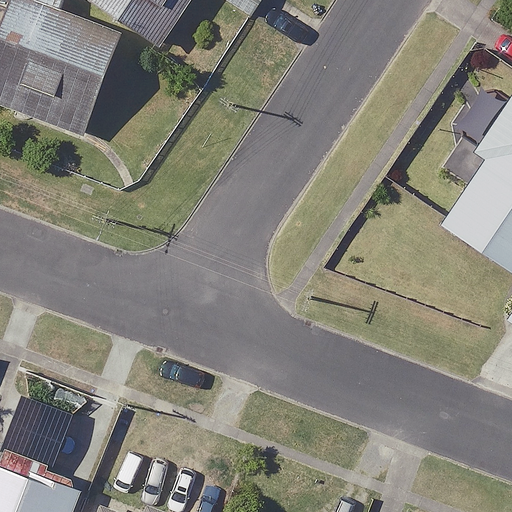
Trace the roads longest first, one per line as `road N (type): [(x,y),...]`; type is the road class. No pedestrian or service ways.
road 1 (residential): [(392,0),(188,309)]
road 2 (residential): [(511,431),(188,309)]
road 3 (residential): [(188,309),(0,241)]
